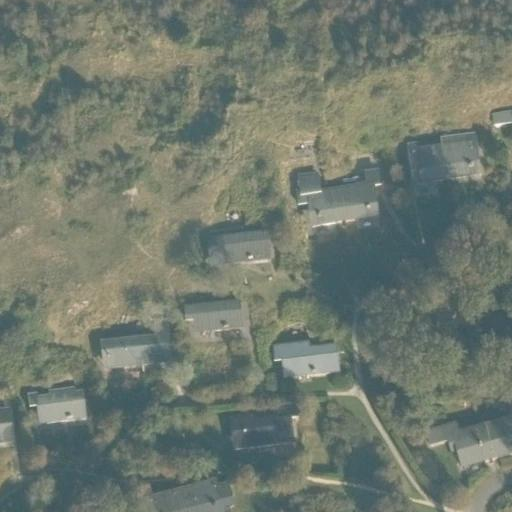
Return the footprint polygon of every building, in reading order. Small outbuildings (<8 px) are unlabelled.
[(505,114),(492,116),(494,130),(507,128),(505,114)] [(474,134),(440,139),(441,149),(443,149),(448,182),(457,180),(456,173),(479,170),(476,144),(474,134)] [(417,144),(409,145),(410,153),(411,163),(415,187),(422,186),(448,182),(443,149),(441,149),(421,152),(421,153),(418,153),(418,152),(417,144)] [(374,188),(380,188),(378,173),(366,175),(368,187),(341,190),(345,222),(355,220),(354,215),(377,212),(374,188)] [(345,222),(341,190),(321,193),(319,176),(298,179),(300,190),(296,191),(298,208),(317,205),(319,225),(345,222)] [(270,261),(267,235),(208,242),(210,254),(228,252),(229,265),(270,261)] [(242,330),(239,305),(186,310),(187,323),(203,321),(204,334),(242,330)] [(159,362),(160,366),(172,364),(167,322),(155,324),(157,340),(113,344),(102,345),(104,359),(119,358),(120,370),(154,366),(153,363),(159,362)] [(309,345),(274,349),(275,362),(283,362),(284,368),(291,367),(292,380),(331,376),(330,366),(338,365),(337,348),(310,351),(309,345)] [(85,421),(81,394),(74,395),(73,390),(27,397),(29,410),(37,409),(37,413),(44,413),(46,426),(85,421)] [(252,419),(232,422),(234,436),(246,435),(248,450),(253,450),(287,446),(286,438),(293,437),(291,421),(299,420),(298,410),(278,412),(279,421),(252,424),(252,419)] [(0,412),(0,441),(11,440),(8,411),(0,412)] [(511,421),(485,429),(494,461),(511,456),(511,421)] [(462,470),(494,461),(485,429),(459,436),(456,427),(427,435),(431,449),(449,444),(452,455),(458,453),(462,470)] [(216,483),(184,492),(189,511),(224,511),(234,508),(228,487),(218,490),(216,483)] [(150,490),(138,493),(141,503),(143,511),(189,511),(184,492),(158,498),(152,500),(150,490)]
